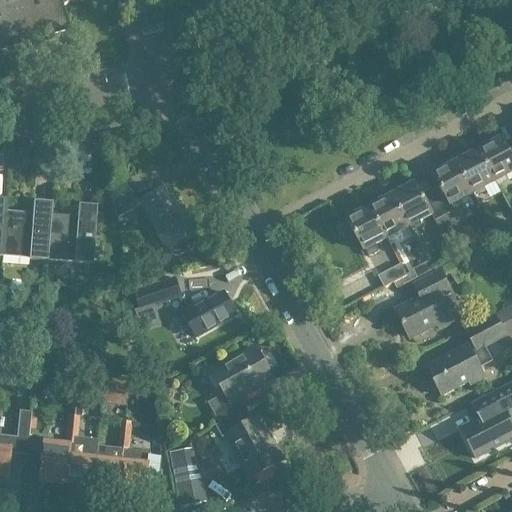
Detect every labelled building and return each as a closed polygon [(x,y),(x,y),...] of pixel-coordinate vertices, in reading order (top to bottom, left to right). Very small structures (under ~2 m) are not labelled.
[(0,0),(0,51),(64,31),(55,1),(58,0),(0,0)] [(477,148),(479,152),(496,183),(511,174),(511,149),(508,151),(502,140),(491,145),(489,142),(477,148)] [(455,160),(457,163),(473,195),(496,183),(479,152),(469,157),(467,154),(455,160)] [(451,206),(473,195),(457,163),(447,169),(445,165),(433,171),(435,175),(434,176),(440,187),(431,192),(444,217),(454,212),(451,206)] [(391,193),(393,197),(409,228),(432,216),(435,221),(444,217),(431,192),(422,196),(416,185),(405,191),(403,187),(391,193)] [(186,248),(183,241),(192,236),(166,187),(140,201),(166,250),(169,249),(172,256),(176,257),(185,252),(186,248)] [(113,203),(117,219),(139,207),(131,193),(113,203)] [(369,205),(371,209),(387,239),(409,228),(393,197),(383,202),(381,198),(369,205)] [(4,213),(1,259),(47,262),(50,216),(51,204),(33,203),(32,215),(4,213)] [(77,218),(50,216),(47,262),(92,266),(97,208),(78,207),(77,218)] [(379,253),(376,245),(387,239),(371,209),(361,214),(359,210),(347,216),(349,220),(348,221),(364,251),(367,250),(370,257),(379,253)] [(491,228),(496,237),(510,229),(506,221),(491,228)] [(425,264),(413,271),(417,279),(430,273),(425,264)] [(378,277),(384,289),(407,277),(401,265),(378,277)] [(439,299),(451,293),(440,273),(414,286),(420,298),(394,311),(403,328),(405,326),(412,340),(437,327),(438,330),(451,323),(439,299)] [(156,279),(131,287),(139,312),(181,298),(175,278),(157,284),(156,279)] [(224,294),(183,316),(195,339),(236,317),(224,294)] [(489,360),(483,350),(511,334),(511,330),(504,315),(467,334),(473,344),(427,368),(442,397),(469,383),(471,387),(485,380),(477,366),(489,360)] [(208,403),(219,424),(246,409),(240,397),(272,380),(256,349),(214,372),(225,393),(208,403)] [(128,397),(129,383),(107,380),(105,394),(128,397)] [(511,384),(484,399),(492,414),(461,430),(477,460),(511,442),(511,427),(511,426),(511,425),(511,384)] [(246,409),(219,424),(217,425),(225,440),(229,437),(252,478),(281,462),(258,419),(253,421),(246,409)] [(17,438),(17,439),(29,440),(30,439),(32,413),(20,412),(17,438)] [(69,430),(79,431),(80,418),(70,416),(69,430)] [(121,422),(119,436),(129,437),(130,423),(121,422)] [(30,439),(29,440),(28,453),(27,462),(42,463),(40,483),(67,486),(71,444),(76,444),(77,439),(78,439),(79,431),(69,430),(67,443),(58,442),(58,444),(47,443),(47,440),(46,440),(45,441),(30,439)] [(17,438),(0,435),(0,479),(9,480),(12,451),(28,453),(29,440),(17,439),(17,438)] [(128,450),(129,437),(119,436),(118,450),(98,448),(94,489),(120,492),(124,450),(128,450)] [(67,486),(94,489),(98,448),(99,441),(78,439),(77,439),(76,444),(71,444),(67,486)] [(128,450),(124,450),(120,492),(146,494),(148,483),(158,484),(161,459),(150,458),(151,453),(128,450)] [(172,465),(172,469),(173,469),(194,465),(192,450),(170,454),(172,465)] [(177,490),(180,508),(208,503),(204,485),(177,490)]
